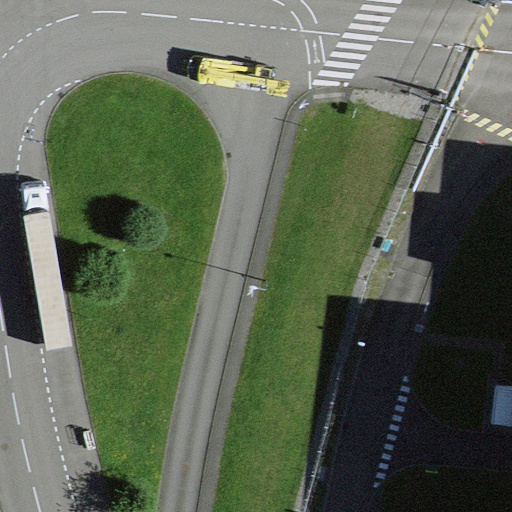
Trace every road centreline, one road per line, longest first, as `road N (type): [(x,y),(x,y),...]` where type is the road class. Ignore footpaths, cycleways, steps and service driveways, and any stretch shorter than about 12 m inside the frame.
road 1 (residential): [(233,26),(256,89),(258,150),(184,511)]
road 2 (residential): [(233,26),(161,13),(78,13),(49,22),(0,65)]
road 3 (residential): [(0,298),(22,450),(40,511)]
